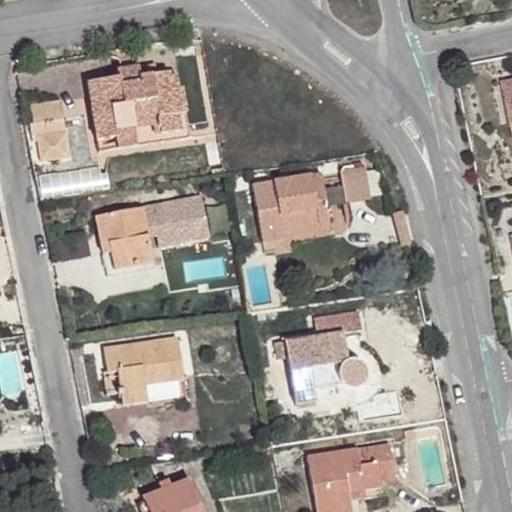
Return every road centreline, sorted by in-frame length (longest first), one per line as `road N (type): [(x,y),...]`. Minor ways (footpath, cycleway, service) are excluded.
road 1 (residential): [(81,511),(0,104)]
road 2 (residential): [(257,0),(380,113),(409,153),(445,247)]
road 3 (residential): [(445,247),(441,175),(401,60)]
road 4 (residential): [(478,390),(445,247)]
road 5 (residential): [(98,10),(240,0)]
road 6 (residential): [(401,60),(364,57),(296,0)]
road 7 (residential): [(503,511),(478,390)]
